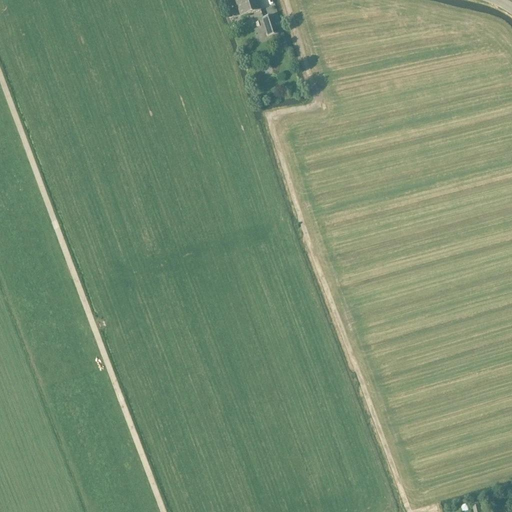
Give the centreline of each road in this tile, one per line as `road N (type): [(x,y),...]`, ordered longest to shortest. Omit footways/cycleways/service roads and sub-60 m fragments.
road 1 (track): [(410,511),(269,116),(317,105),(285,0)]
road 2 (track): [(172,511),(0,51)]
